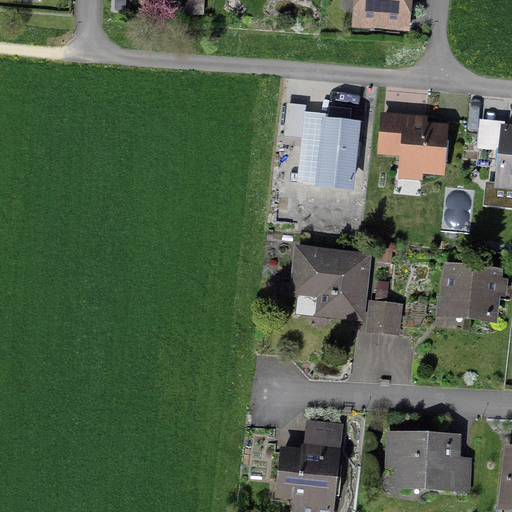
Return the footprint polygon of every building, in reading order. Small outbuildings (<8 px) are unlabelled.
[(358,0),(356,25),(402,29),(404,0),(358,0)] [(407,121),(382,119),(379,154),(402,156),(401,171),(439,174),(439,163),(444,163),(446,143),(441,143),(442,132),(406,129),(407,121)] [(353,128),(308,124),(301,185),(347,190),(353,128)] [(511,133),(502,133),(500,153),(495,152),(493,166),(499,167),(497,188),(486,186),(484,198),(491,207),(511,209),(511,133)] [(330,315),(357,319),(363,261),(297,254),(293,294),(298,295),(297,306),(304,315),(330,318),(330,315)] [(452,271),(447,275),(444,306),(447,310),(459,311),(464,318),(489,321),(491,308),(495,305),(491,302),(492,296),(507,298),(507,297),(502,296),(503,283),(493,282),(494,276),(452,271)] [(384,306),(369,304),(365,334),(375,335),(380,336),(389,337),(395,337),(398,307),(384,306)] [(413,304),(405,312),(403,329),(417,330),(423,322),(425,305),(413,304)] [(401,470),(400,481),(405,487),(446,489),(449,442),(402,440),(387,439),(386,454),(402,455),(401,470)] [(511,454),(507,454),(501,504),(511,505),(511,454)] [(328,511),(334,460),(281,455),(276,496),(299,498),(297,511),(328,511)]
